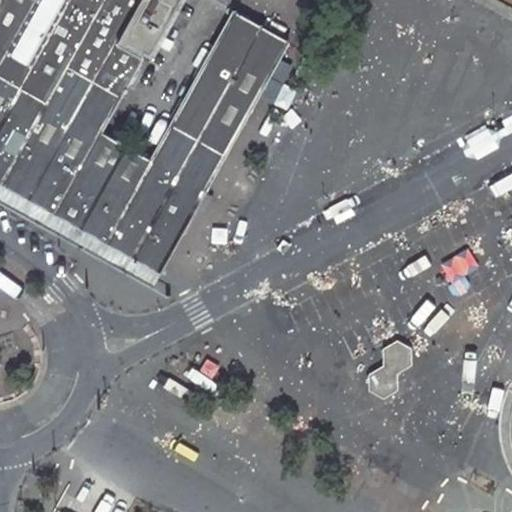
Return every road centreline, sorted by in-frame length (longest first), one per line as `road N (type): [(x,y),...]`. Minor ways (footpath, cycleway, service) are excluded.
road 1 (unclassified): [(511,141),(175,324),(143,339),(94,346)]
road 2 (tertiary): [(0,453),(43,443),(69,419),(92,379),(94,346)]
road 3 (tertiary): [(94,346),(81,311),(0,240)]
